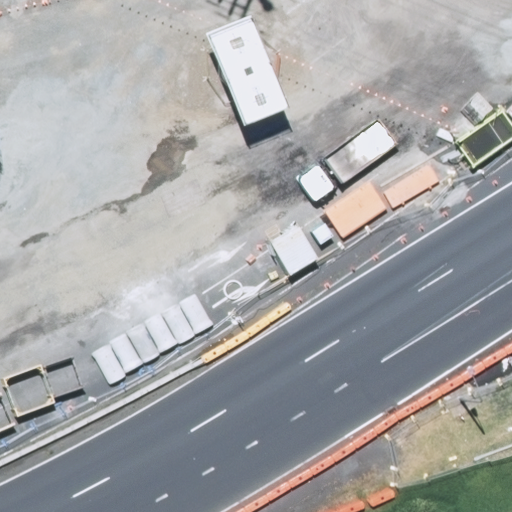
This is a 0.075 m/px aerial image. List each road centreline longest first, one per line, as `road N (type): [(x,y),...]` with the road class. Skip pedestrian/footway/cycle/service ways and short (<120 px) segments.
road 1 (primary): [(511,47),(99,213),(0,240)]
road 2 (primary): [(511,254),(284,399),(75,511)]
road 3 (primary): [(0,106),(144,62),(296,0)]
